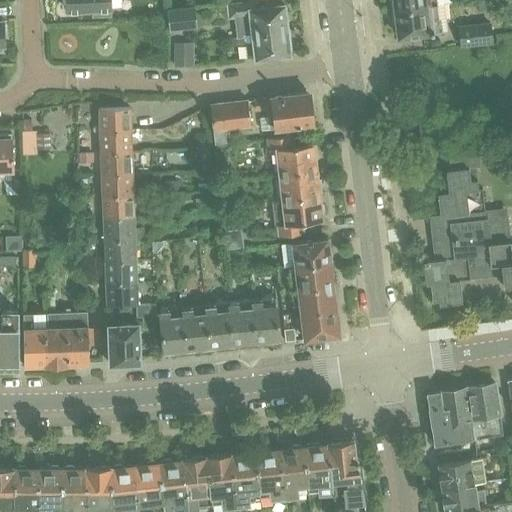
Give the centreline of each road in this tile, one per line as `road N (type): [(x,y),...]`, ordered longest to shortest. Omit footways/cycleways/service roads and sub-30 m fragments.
road 1 (residential): [(384,364),(105,399),(0,401)]
road 2 (residential): [(34,79),(198,84),(347,67)]
road 3 (residential): [(384,364),(347,67)]
road 4 (residential): [(407,511),(384,364)]
road 5 (unclassified): [(384,364),(511,346)]
